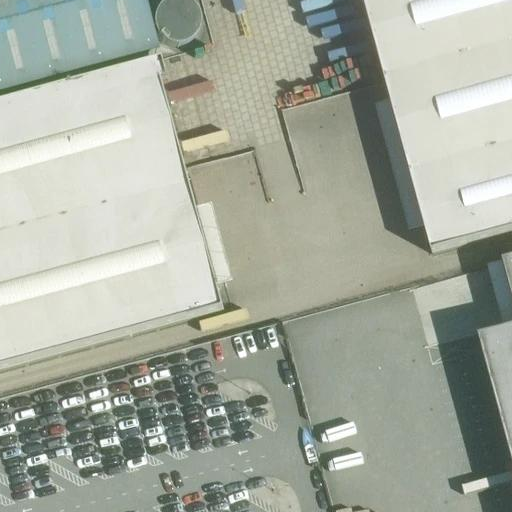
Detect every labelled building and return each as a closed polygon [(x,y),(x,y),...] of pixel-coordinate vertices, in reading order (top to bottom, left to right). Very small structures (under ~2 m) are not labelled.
[(0,0),(0,96),(155,55),(139,0),(0,0)] [(511,0),(363,0),(432,255),(511,233),(511,0)] [(0,372),(224,312),(157,63),(0,105),(0,372)] [(511,330),(505,332),(479,339),(511,461),(511,262),(503,265),(504,266),(511,296),(511,330)] [(0,511),(29,511),(25,497),(8,495),(11,469),(10,467),(11,454),(22,451),(18,438),(19,428),(2,427),(0,427),(0,511)]
